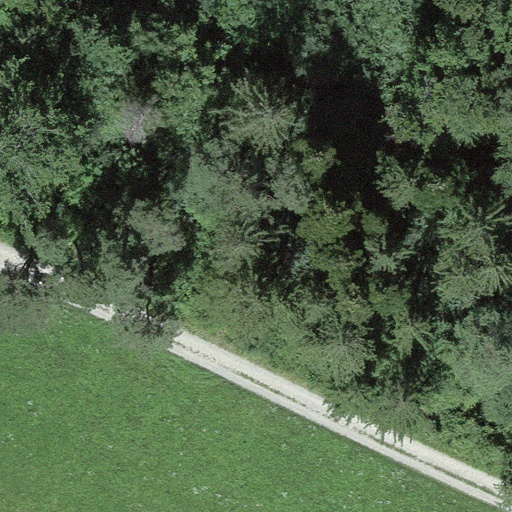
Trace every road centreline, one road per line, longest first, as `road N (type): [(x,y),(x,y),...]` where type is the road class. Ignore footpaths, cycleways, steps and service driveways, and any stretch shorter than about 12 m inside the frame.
road 1 (track): [(0,264),(511,490)]
road 2 (track): [(107,0),(511,161)]
